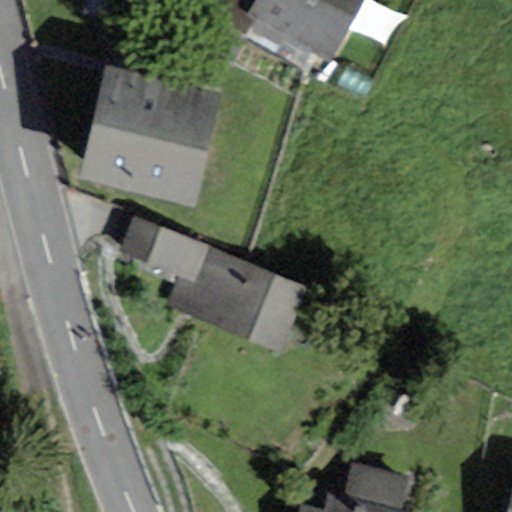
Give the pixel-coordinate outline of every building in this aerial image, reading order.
[(267,0),(256,21),(339,67),(375,0),(267,0)] [(195,190),(218,83),(102,59),(80,166),(195,190)] [(302,277),(187,237),(163,303),(278,344),(302,277)] [(511,511),(511,472),(502,511),(511,511)] [(298,498),(294,511),(411,511),(413,507),(327,489),(325,504),(298,498)]
